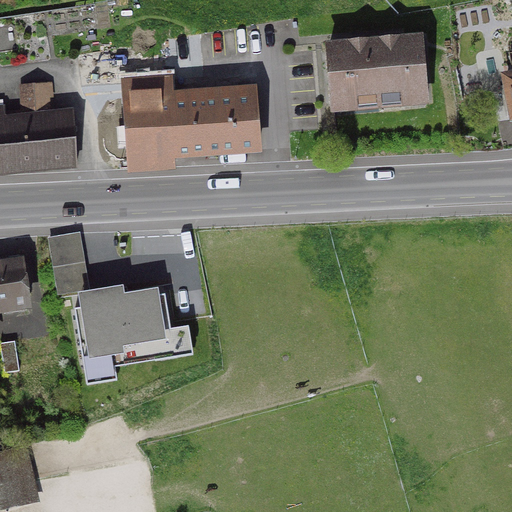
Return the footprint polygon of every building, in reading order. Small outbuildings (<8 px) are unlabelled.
[(367,52),(367,47),(326,51),(330,99),(352,97),(353,104),(401,100),(401,93),(423,91),(418,43),(377,46),(378,51),(367,52)] [(209,104),(168,107),(166,81),(122,84),(128,168),(130,168),(130,160),(200,155),(255,151),(251,88),(231,89),(232,102),(222,103),(221,94),(208,95),(209,104)] [(3,127),(1,110),(0,110),(0,172),(74,166),(72,120),(47,122),(44,86),(20,87),(23,125),(3,127)] [(0,312),(25,308),(18,264),(0,266),(0,312)] [(164,299),(72,313),(82,379),(174,365),(164,299)] [(0,358),(3,375),(17,372),(13,343),(0,344),(0,358)] [(38,379),(55,376),(53,361),(36,364),(38,379)] [(27,505),(14,451),(0,454),(0,496),(3,510),(27,505)]
